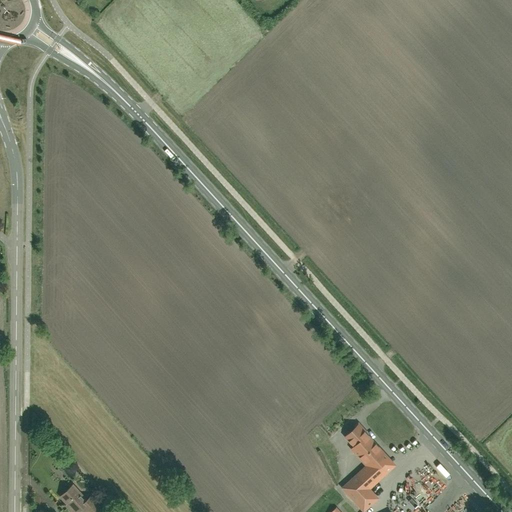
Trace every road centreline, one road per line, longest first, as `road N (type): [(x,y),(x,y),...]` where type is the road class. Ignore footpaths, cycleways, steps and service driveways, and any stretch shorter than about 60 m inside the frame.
road 1 (primary): [(500,511),(116,93)]
road 2 (tertiary): [(15,511),(17,178),(8,135)]
